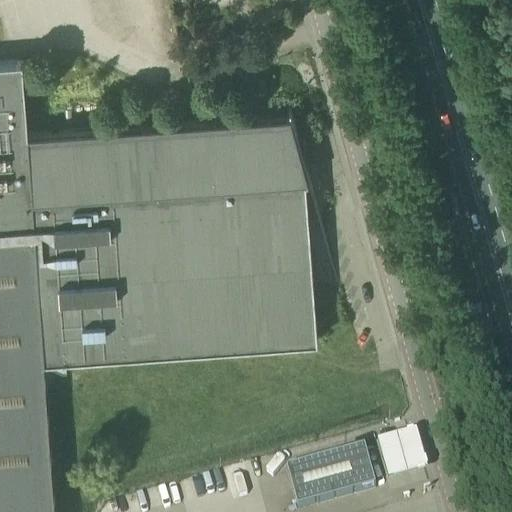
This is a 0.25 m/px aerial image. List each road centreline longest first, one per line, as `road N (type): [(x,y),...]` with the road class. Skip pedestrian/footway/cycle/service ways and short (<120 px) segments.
road 1 (tertiary): [(458,511),(319,0)]
road 2 (primary): [(511,329),(417,0)]
